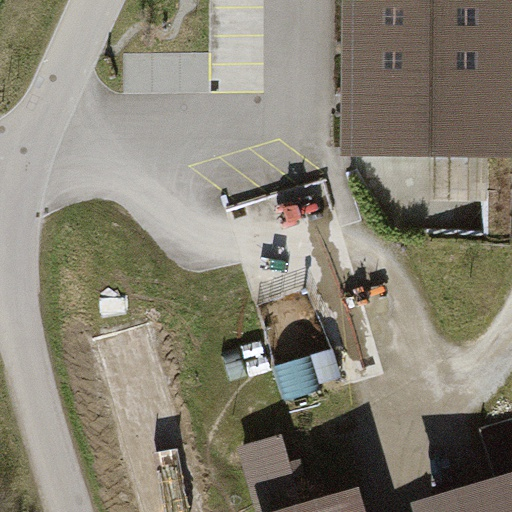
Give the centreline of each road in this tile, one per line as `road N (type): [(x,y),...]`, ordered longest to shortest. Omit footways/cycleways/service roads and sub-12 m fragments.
road 1 (track): [(417,511),(437,434),(393,249),(316,187),(183,161),(19,169)]
road 2 (residential): [(19,169),(19,332),(66,511)]
road 3 (residential): [(96,0),(19,169)]
